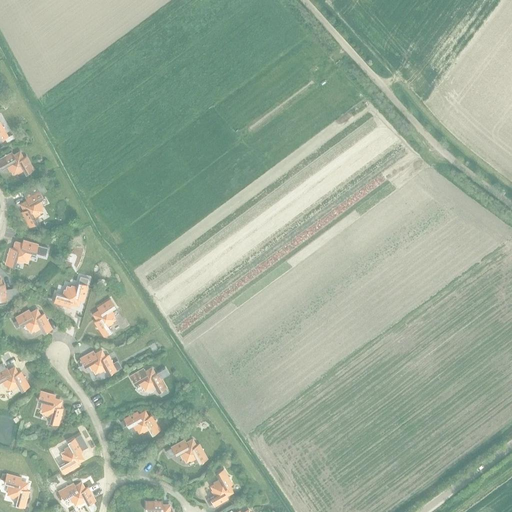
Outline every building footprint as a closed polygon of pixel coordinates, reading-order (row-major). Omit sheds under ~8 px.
[(14,156),(12,152),(8,155),(5,154),(4,157),(0,159),(0,169),(1,169),(9,165),(14,173),(22,168),(26,174),(33,170),(26,156),(22,158),(19,154),(14,156)] [(25,209),(21,211),(24,216),(23,219),(26,220),(30,227),(38,222),(34,215),(42,210),(38,201),(43,198),(39,190),(35,184),(23,191),(26,197),(25,198),(27,202),(23,205),(25,209)] [(18,191),(7,196),(8,201),(20,196),(18,191)] [(6,264),(15,267),(17,258),(27,261),(29,251),(36,253),(36,251),(40,252),(42,246),(38,245),(23,241),(22,245),(16,243),(15,249),(11,247),(9,252),(7,254),(8,256),(6,264)] [(56,293),(54,302),(62,304),(63,307),(66,305),(71,306),(72,302),(77,303),(78,298),(83,300),(87,284),(84,284),(86,280),(80,278),(79,282),(77,289),(67,286),(64,295),(56,293)] [(98,319),(94,321),(99,328),(98,331),(101,332),(104,336),(106,334),(109,338),(113,335),(111,331),(107,324),(115,318),(110,310),(115,306),(110,299),(97,308),(100,311),(95,314),(98,319)] [(44,333),(51,329),(47,322),(48,319),(45,318),(43,314),(39,316),(36,311),(31,314),(29,310),(15,318),(17,320),(13,322),(16,327),(20,325),(26,322),(31,331),(39,326),(44,333)] [(116,370),(115,368),(112,363),(113,360),(110,359),(107,355),(103,357),(101,352),(96,355),(94,351),(80,359),(77,361),(80,366),(83,364),(84,366),(90,363),(95,372),(104,367),(108,374),(116,370)] [(2,362),(0,363),(0,381),(3,380),(8,388),(17,383),(21,391),(29,387),(25,379),(26,376),(23,376),(20,371),(16,373),(14,369),(9,371),(7,368),(6,368),(2,362)] [(168,374),(165,368),(153,374),(151,370),(146,372),(144,368),(130,376),(134,384),(140,381),(145,389),(154,384),(158,392),(161,391),(162,394),(168,391),(166,388),(162,380),(163,377),(168,374)] [(55,396),(40,391),(38,400),(44,402),(41,411),(51,414),(49,422),(51,423),(50,427),(56,428),(57,425),(59,417),(62,415),(61,413),(62,408),(58,407),(59,401),(54,400),(55,396)] [(137,411),(124,419),(120,421),(123,426),(127,424),(128,427),(134,423),(139,432),(148,427),(152,435),(159,430),(155,423),(156,420),(153,419),(151,415),(147,417),(144,413),(140,415),(137,411)] [(66,461),(59,465),(63,473),(70,469),(73,470),(74,467),(79,464),(76,460),(81,458),(78,453),(82,451),(82,450),(88,447),(81,434),(75,437),(67,441),(70,447),(62,452),(66,461)] [(187,444),(185,440),(171,447),(171,448),(168,450),(170,455),(174,453),(175,455),(181,452),(186,461),(195,456),(199,463),(207,459),(203,452),(204,449),(201,448),(198,444),(194,446),(192,441),(187,444)] [(228,487),(232,484),(229,480),(230,477),(227,476),(223,469),(215,473),(220,481),(211,486),(216,494),(210,498),(206,500),(209,505),(213,503),(214,505),(228,498),(226,494),(230,491),(228,487)] [(2,473),(1,479),(4,480),(4,482),(10,484),(8,494),(17,497),(15,505),(23,507),(26,499),(28,498),(27,495),(28,490),(24,489),(25,484),(20,482),(21,478),(6,474),(2,473)] [(76,487),(74,483),(69,486),(66,485),(66,488),(58,492),(63,499),(70,495),(75,504),(84,499),(87,505),(89,508),(95,506),(93,502),(95,501),(87,487),(83,489),(81,485),(76,487)] [(163,506),(163,502),(158,502),(155,499),(153,502),(145,502),(145,510),(154,510),(153,511),(172,511),(168,511),(168,506),(163,506)]
